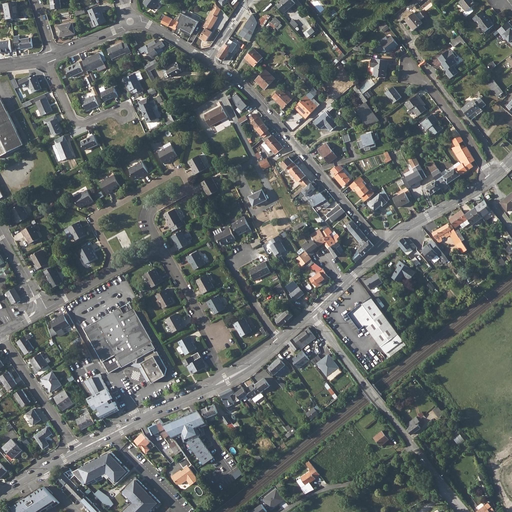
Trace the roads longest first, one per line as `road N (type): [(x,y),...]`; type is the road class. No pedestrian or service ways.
road 1 (residential): [(208,61),(241,84),(385,246)]
road 2 (residential): [(118,269),(95,217),(174,172),(189,189),(150,214),(158,248)]
road 3 (tertiary): [(280,342),(242,373),(77,451)]
road 4 (unclassified): [(308,316),(413,444)]
road 5 (residential): [(283,511),(413,444)]
road 6 (residential): [(0,333),(77,451)]
road 7 (residential): [(411,73),(491,179)]
road 8 (tertiary): [(491,179),(385,246)]
road 9 (residential): [(123,113),(84,124),(71,117),(45,58)]
